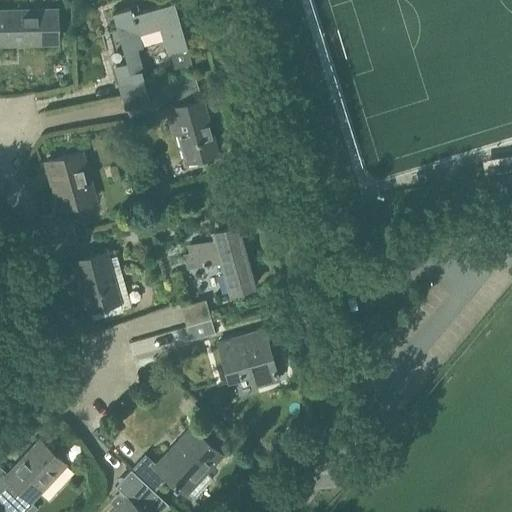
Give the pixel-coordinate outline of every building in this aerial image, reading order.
[(117,83),(121,97),(146,89),(141,71),(142,70),(136,50),(141,48),(138,35),(160,29),(167,54),(170,53),(174,68),(191,63),(187,48),(174,2),(139,12),(137,5),(111,12),(126,63),(115,66),(120,83),(117,83)] [(0,45),(58,44),(57,9),(0,9),(0,45)] [(146,89),(121,97),(125,109),(150,102),(146,89)] [(202,100),(171,108),(175,123),(167,125),(169,135),(178,132),(186,161),(216,153),(202,100)] [(45,162),(58,209),(95,199),(81,152),(45,162)] [(40,217),(47,242),(76,233),(69,209),(40,217)] [(151,219),(155,231),(170,227),(167,215),(151,219)] [(254,286),(243,249),(250,248),(247,239),(241,241),(236,224),(236,225),(234,219),(223,222),(225,228),(213,231),(215,238),(189,245),(191,252),(185,254),(189,268),(221,259),(230,293),(254,286)] [(53,264),(82,257),(76,233),(47,242),(53,264)] [(86,310),(90,309),(93,320),(122,311),(121,309),(131,306),(117,255),(107,258),(105,252),(73,261),(86,310)] [(180,306),(185,326),(211,319),(205,299),(180,306)] [(185,326),(189,340),(215,333),(211,319),(185,326)] [(278,380),(264,329),(217,342),(228,381),(253,374),(256,386),(278,380)] [(184,493),(186,492),(194,499),(213,479),(204,471),(221,453),(192,427),(157,465),(145,454),(131,469),(153,489),(154,491),(167,477),(184,493)] [(0,466),(0,500),(12,511),(33,511),(37,508),(31,501),(66,463),(39,439),(7,473),(0,466)] [(110,502),(115,507),(110,511),(160,511),(168,504),(153,490),(153,489),(131,469),(114,486),(120,491),(110,502)] [(12,511),(0,500),(0,511),(12,511)]
